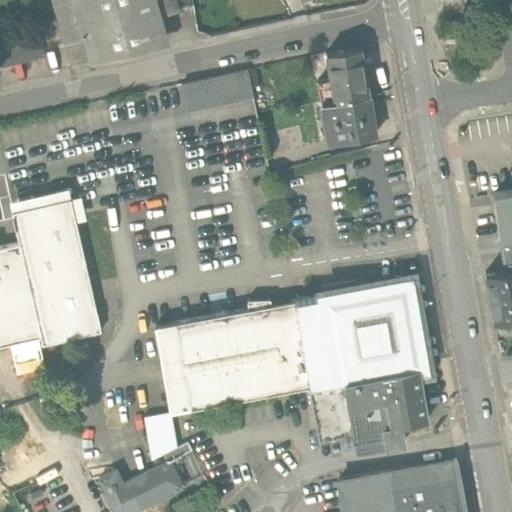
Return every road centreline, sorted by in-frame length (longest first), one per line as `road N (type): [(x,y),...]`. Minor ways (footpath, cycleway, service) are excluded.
road 1 (residential): [(407,12),(0,103)]
road 2 (primary): [(473,379),(421,105)]
road 3 (primary): [(497,511),(473,379)]
